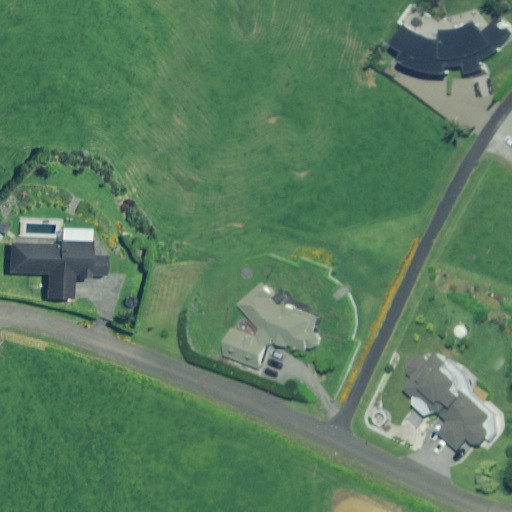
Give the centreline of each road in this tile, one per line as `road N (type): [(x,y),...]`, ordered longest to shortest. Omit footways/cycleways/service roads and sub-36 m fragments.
road 1 (residential): [(336,437),(466,167),(511,100)]
road 2 (residential): [(336,437),(0,313)]
road 3 (residential): [(489,511),(336,437)]
